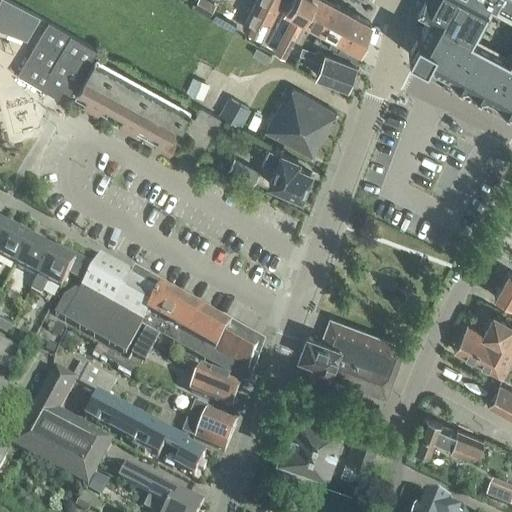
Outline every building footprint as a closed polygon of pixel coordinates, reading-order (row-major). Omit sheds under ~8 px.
[(0,0),(0,29),(23,38),(36,14),(9,0),(0,0)] [(205,0),(195,0),(191,8),(208,18),(215,5),(205,0)] [(280,0),(256,0),(245,24),(264,34),(280,0)] [(313,0),(289,0),(284,10),(291,14),(273,48),(284,54),(294,36),(310,7),(313,0)] [(307,23),(320,30),(335,2),(330,0),(313,0),(310,7),(294,36),(302,41),(307,32),(303,30),(307,23)] [(409,51),(408,54),(410,55),(411,54),(424,61),(423,62),(425,63),(426,62),(449,75),(485,95),(485,94),(496,100),(511,108),(511,0),(419,0),(415,8),(429,15),(418,36),(417,36),(416,38),(417,39),(410,52),(409,51)] [(331,53),(353,12),(335,2),(320,30),(333,37),(331,41),(325,38),(319,50),(325,53),(326,51),(327,52),(331,53)] [(355,62),(356,61),(370,22),(353,12),(331,53),(355,62)] [(18,75),(58,98),(68,81),(75,85),(96,49),(48,22),(18,75)] [(300,53),(310,57),(312,49),(302,45),(300,53)] [(251,56),(265,63),(270,55),(256,48),(251,56)] [(347,86),(355,62),(331,53),(327,52),(326,51),(325,53),(317,74),(347,86)] [(91,110),(113,71),(94,61),(78,91),(88,97),(84,106),(91,110)] [(114,111),(131,81),(113,71),(91,110),(99,115),(104,106),(114,111)] [(202,101),(208,85),(193,79),(186,95),(202,101)] [(119,125),(128,130),(149,91),(131,81),(114,111),(124,117),(119,125)] [(312,156),(337,113),(293,88),(285,102),(282,100),(265,130),(312,156)] [(149,91),(128,130),(135,134),(140,125),(150,131),(166,101),(149,91)] [(219,114),(239,125),(249,108),(228,97),(219,114)] [(166,101),(150,131),(160,137),(156,145),(172,154),(182,136),(180,131),(190,114),(166,101)] [(191,133),(196,135),(209,111),(202,107),(190,128),(191,133)] [(209,111),(196,135),(188,149),(201,156),(222,118),(209,111)] [(307,181),(311,170),(296,164),(298,159),(270,147),(264,163),(276,167),(269,184),(301,196),(302,193),(304,194),(309,182),(307,181)] [(253,182),(260,169),(236,157),(230,169),(253,182)] [(0,258),(15,266),(29,239),(6,227),(0,238),(0,258)] [(29,239),(15,266),(37,277),(51,250),(29,239)] [(51,250),(37,277),(30,291),(40,296),(48,283),(60,289),(69,272),(79,277),(87,261),(63,248),(60,254),(51,250)] [(65,297),(54,317),(62,321),(124,355),(141,324),(144,326),(146,327),(158,334),(244,381),(260,343),(258,342),(166,292),(160,289),(132,273),(130,276),(97,257),(77,293),(73,291),(65,297)] [(511,274),(508,272),(495,297),(511,306),(511,274)] [(502,376),(511,358),(511,322),(493,312),(481,333),(468,325),(455,350),(502,376)] [(322,341),(307,335),(299,355),(315,361),(313,368),(335,376),(337,376),(349,381),(349,382),(352,383),(352,382),(366,387),(366,388),(369,389),(383,394),(383,395),(386,396),(404,346),(331,319),(322,341)] [(56,324),(51,334),(52,335),(58,338),(63,328),(56,324)] [(146,327),(131,355),(143,361),(158,334),(146,327)] [(31,346),(36,337),(23,330),(18,339),(31,346)] [(52,335),(48,343),(56,346),(58,341),(59,338),(58,338),(52,335)] [(7,342),(0,355),(0,367),(5,370),(17,347),(7,342)] [(48,343),(45,351),(52,355),(56,346),(48,343)] [(80,363),(73,376),(109,396),(116,382),(80,363)] [(200,366),(190,391),(192,392),(233,410),(235,407),(238,406),(239,402),(238,399),(243,387),(242,387),(222,379),(224,376),(203,367),(200,366)] [(87,487),(97,470),(113,442),(58,413),(76,382),(55,370),(12,446),(87,487)] [(489,407),(511,419),(511,392),(500,386),(489,407)] [(203,471),(207,464),(202,461),(205,454),(97,395),(85,416),(97,423),(94,427),(109,435),(112,431),(134,443),(132,447),(144,454),(146,450),(160,457),(165,447),(180,455),(175,465),(195,475),(199,468),(203,471)] [(296,397),(275,451),(325,468),(344,416),(296,397)] [(195,439),(224,452),(236,423),(229,420),(207,411),(208,409),(195,403),(182,434),(195,439)] [(478,462),(480,458),(477,456),(483,440),(443,423),(425,417),(413,448),(431,454),(437,438),(451,444),(449,449),(478,462)] [(381,430),(359,422),(346,460),(340,476),(363,484),(368,468),(381,430)] [(149,497),(180,511),(198,511),(204,501),(130,466),(123,481),(126,483),(125,485),(136,490),(139,492),(149,497)] [(88,489),(99,495),(108,480),(97,474),(88,489)] [(485,500),(511,511),(511,507),(511,492),(492,484),(485,500)] [(82,493),(76,504),(90,511),(100,511),(104,506),(82,493)] [(413,511),(462,511),(463,511),(449,506),(450,505),(423,494),(415,511),(414,511),(413,511)] [(180,511),(149,497),(144,507),(152,511),(153,511),(180,511)]
